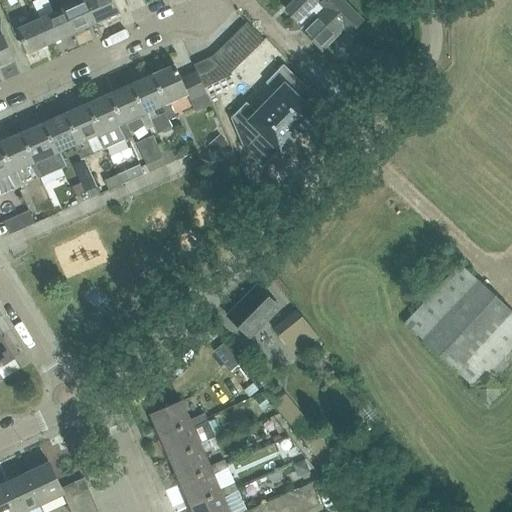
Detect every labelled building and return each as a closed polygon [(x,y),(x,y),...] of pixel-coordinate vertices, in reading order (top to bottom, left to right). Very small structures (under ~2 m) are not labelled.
[(53,12),(47,0),(40,0),(33,3),(40,18),(53,12)] [(58,0),(63,9),(74,34),(97,24),(85,0),(58,0)] [(120,14),(113,0),(85,0),(97,24),(120,14)] [(362,21),(341,0),(296,0),(286,11),(298,22),(298,21),(305,28),(303,31),(322,51),(343,29),(349,35),(362,21)] [(51,44),(74,34),(63,9),(41,19),(51,44)] [(17,30),(20,36),(28,54),(51,44),(41,19),(17,30)] [(239,32),(258,51),(266,43),(247,23),(239,32)] [(230,40),(249,59),(258,51),(239,32),(230,40)] [(3,37),(0,38),(0,66),(14,61),(6,42),(3,37)] [(241,68),(244,65),(249,59),(230,40),(222,48),(241,68)] [(222,48),(213,57),(232,76),(241,68),(222,48)] [(204,61),(214,85),(232,76),(213,57),(204,61)] [(194,66),(197,73),(204,89),(214,85),(204,61),(194,66)] [(284,65),(267,83),(276,93),(266,103),(299,135),(306,128),(309,131),(317,122),(315,119),(317,117),(298,98),(307,89),(284,65)] [(175,66),(152,76),(165,106),(161,107),(164,115),(167,121),(175,117),(168,103),(187,95),(190,101),(206,93),(204,89),(197,73),(181,79),(175,66)] [(152,76),(130,86),(143,115),(140,116),(144,125),(147,130),(153,127),(147,113),(161,107),(165,106),(152,76)] [(130,86),(108,95),(121,125),(119,126),(125,140),(131,137),(129,132),(144,125),(140,116),(143,115),(130,86)] [(108,95),(86,105),(99,135),(97,136),(103,150),(110,147),(125,140),(119,126),(121,125),(108,95)] [(247,103),(230,119),(247,149),(261,134),(280,154),(283,151),(285,154),(294,145),(291,142),(299,135),(266,103),(257,113),(247,103)] [(86,105),(64,115),(78,145),(75,146),(81,160),(88,156),(94,154),(88,140),(97,136),(99,135),(86,105)] [(64,115),(42,125),(56,155),(54,156),(60,169),(67,166),(61,153),(75,146),(78,145),(64,115)] [(42,125),(21,135),(34,165),(31,166),(38,180),(45,177),(60,169),(54,156),(56,155),(42,125)] [(21,135),(0,143),(0,146),(12,175),(10,176),(16,190),(23,186),(17,172),(31,166),(34,165),(21,135)] [(227,142),(220,135),(208,146),(215,153),(227,142)] [(163,158),(153,137),(137,144),(147,166),(163,158)] [(0,146),(0,196),(1,196),(0,194),(0,180),(10,176),(12,175),(0,146)] [(184,158),(180,149),(171,153),(175,162),(184,158)] [(237,165),(232,151),(226,154),(231,167),(237,165)] [(86,162),(75,167),(86,193),(97,188),(86,162)] [(140,166),(118,176),(122,185),(144,175),(140,166)] [(109,191),(122,185),(118,176),(105,182),(109,191)] [(4,223),(10,235),(35,224),(29,211),(4,223)] [(503,389),(495,380),(511,362),(511,353),(510,351),(511,348),(511,313),(511,312),(479,281),(478,282),(460,265),(405,323),(423,340),(423,341),(456,372),(456,371),(473,387),(469,391),(486,407),(503,389)] [(227,318),(250,339),(280,308),(256,286),(227,318)] [(296,310),(273,329),(288,348),(290,345),(298,355),(317,341),(309,330),(310,329),(296,310)] [(0,368),(15,359),(1,336),(0,336),(0,368)] [(214,352),(226,368),(230,373),(240,364),(224,344),(214,352)] [(253,384),(244,391),(249,398),(258,391),(253,384)] [(286,394),(273,404),(322,465),(335,454),(286,394)] [(271,405),(263,395),(255,401),(263,411),(271,405)] [(150,415),(161,439),(192,425),(194,429),(208,422),(205,415),(190,421),(182,401),(150,415)] [(267,436),(279,432),(273,419),(262,423),(267,436)] [(218,445),(215,438),(208,421),(208,422),(194,429),(192,425),(161,439),(171,462),(202,448),(204,452),(218,445)] [(202,448),(171,462),(181,485),(212,471),(214,475),(228,468),(225,461),(210,467),(204,452),(202,448)] [(293,465),(298,478),(310,473),(305,460),(293,465)] [(64,495),(61,489),(49,463),(25,474),(40,507),(64,495)] [(221,490),(214,475),(212,471),(181,485),(191,508),(222,495),(224,498),(238,491),(235,484),(221,490)] [(25,474),(1,485),(13,511),(29,511),(40,507),(25,474)] [(66,500),(89,490),(84,479),(61,489),(64,495),(66,500)] [(311,484),(300,489),(310,511),(321,506),(311,484)] [(0,511),(13,511),(1,485),(0,486),(0,511)] [(300,489),(290,493),(297,511),(306,511),(310,511),(300,489)] [(93,501),(89,490),(66,500),(71,511),(93,501)] [(279,498),(285,511),(297,511),(290,493),(279,498)] [(192,511),(229,511),(224,498),(222,495),(191,508),(192,511)] [(285,511),(279,498),(268,503),(272,511),(285,511)] [(71,511),(98,511),(93,501),(71,511)] [(272,511),(268,503),(258,507),(259,511),(272,511)]
